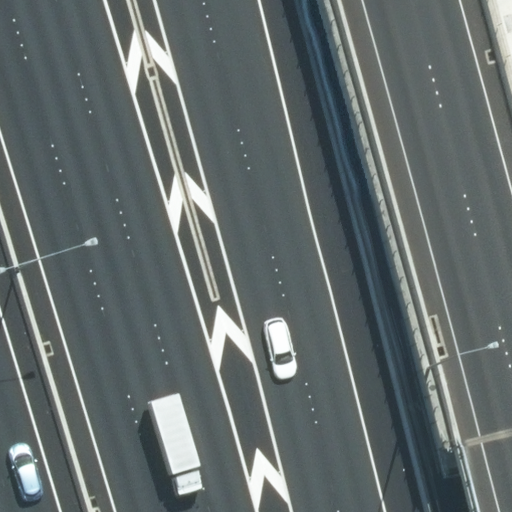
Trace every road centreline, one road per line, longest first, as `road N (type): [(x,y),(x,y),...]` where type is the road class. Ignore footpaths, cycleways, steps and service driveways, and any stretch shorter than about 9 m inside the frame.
road 1 (motorway): [(51,0),(207,511)]
road 2 (motorway): [(234,0),(364,511)]
